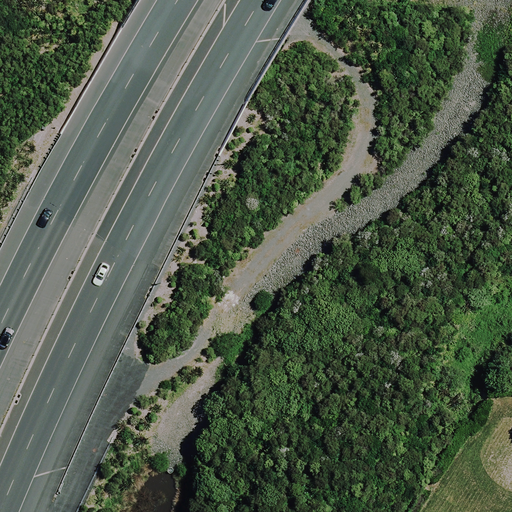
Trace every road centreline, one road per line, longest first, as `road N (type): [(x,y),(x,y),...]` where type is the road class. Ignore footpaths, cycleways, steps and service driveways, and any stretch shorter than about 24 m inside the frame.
road 1 (track): [(110,402),(161,378),(225,312),(362,160),(375,123),(343,70),(212,0)]
road 2 (motorway): [(265,0),(150,193),(0,511)]
road 3 (motorway): [(0,326),(178,0)]
